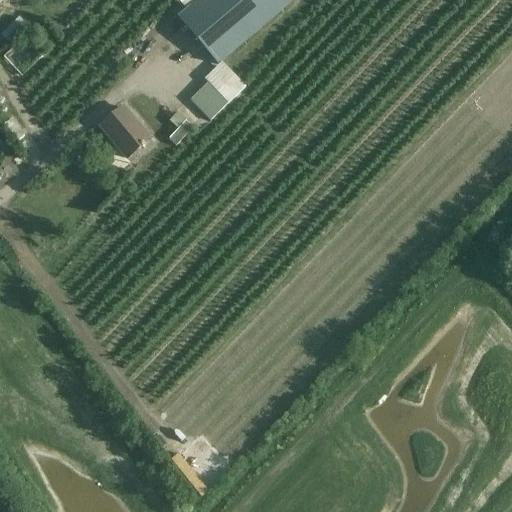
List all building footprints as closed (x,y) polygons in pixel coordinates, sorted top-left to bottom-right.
[(177,0),(187,12),(178,19),(217,65),(294,0),(177,0)] [(26,41),(7,61),(22,76),(42,57),(26,41)] [(229,105),(246,88),(222,63),(205,80),(208,84),(191,101),(211,122),(228,104),(229,105)] [(150,141),(124,109),(101,128),(128,160),(150,141)] [(177,147),(193,129),(177,114),(170,122),(179,130),(169,140),(177,147)]
